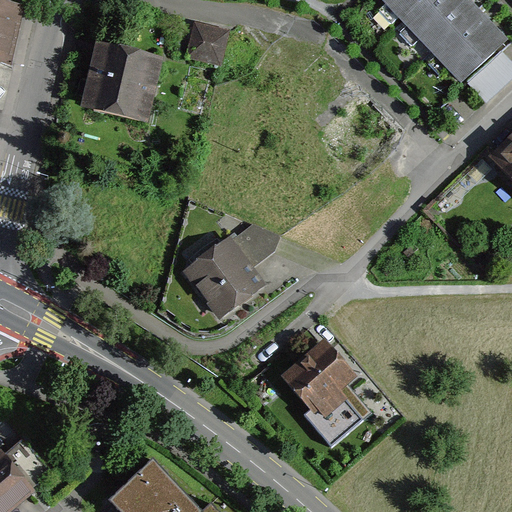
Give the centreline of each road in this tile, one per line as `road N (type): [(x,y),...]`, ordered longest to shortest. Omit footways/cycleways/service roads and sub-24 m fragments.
road 1 (primary): [(310,511),(135,376),(0,301)]
road 2 (residential): [(337,281),(511,112)]
road 3 (residential): [(0,230),(57,0)]
